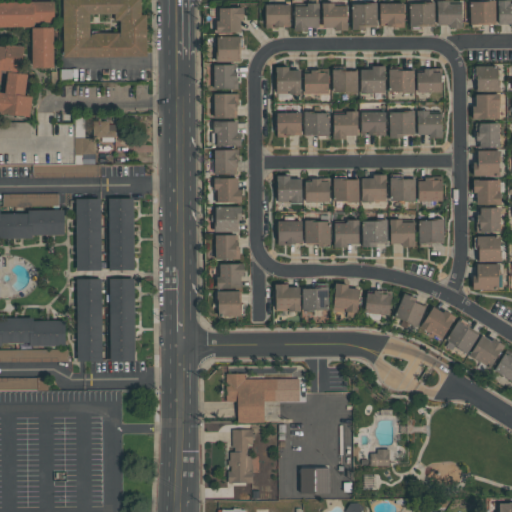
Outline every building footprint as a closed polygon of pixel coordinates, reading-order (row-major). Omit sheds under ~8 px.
[(62,0),(63,57),(147,56),(146,15),(141,15),(140,0),(62,0)] [(54,2),(0,1),(0,27),(36,27),(36,23),(54,23),(54,2)] [(469,25),(495,25),(496,1),(470,1),(469,25)] [(498,27),(511,26),(511,1),(497,1),(498,27)] [(461,2),(437,2),(437,25),(448,25),(448,29),(462,28),(461,2)] [(377,3),(352,4),(352,30),(366,30),(366,26),(377,26),(377,3)] [(404,3),(380,3),(380,26),(403,26),(404,3)] [(410,26),(434,25),(434,3),(409,3),(410,26)] [(290,4),(265,4),(265,27),(289,27),(290,4)] [(319,5),(295,4),(294,29),(318,30),(319,5)] [(346,4),(322,5),(323,30),(347,29),(346,4)] [(217,8),(217,33),(243,32),(242,8),(217,8)] [(32,27),(32,68),(54,68),(54,27),(32,27)] [(240,61),(240,36),(216,36),(217,62),(240,61)] [(0,115),(30,117),(32,96),(26,96),(27,74),(20,73),(22,46),(0,44),(0,115)] [(236,89),(236,65),(214,65),(214,89),(236,89)] [(498,65),(475,66),(476,91),(499,91),(498,65)] [(385,93),(384,67),(360,68),(360,93),(385,93)] [(300,93),(300,68),(275,68),(275,93),(300,93)] [(414,92),(414,69),(388,70),(389,92),(414,92)] [(358,93),(357,70),(333,70),(333,93),(358,93)] [(417,92),(441,92),(441,72),(433,72),(433,70),(417,70),(417,92)] [(304,72),(304,94),(329,93),(328,71),(304,72)] [(238,93),(214,94),(214,117),(238,117),(238,93)] [(474,119),(499,119),(499,94),(473,94),(474,119)] [(385,112),(361,111),(360,134),(385,135),(385,112)] [(417,136),(441,137),(442,112),(417,111),(417,136)] [(300,112),(276,113),(277,137),(301,136),(300,112)] [(328,136),(329,112),(304,112),(303,135),(328,136)] [(333,112),(333,139),(347,139),(347,135),(357,136),(358,113),(333,112)] [(414,137),(414,112),(390,112),(389,137),(414,137)] [(237,121),(215,121),(214,146),(241,146),(241,132),(237,132),(237,121)] [(116,140),(117,122),(94,122),(94,140),(116,140)] [(499,123),(477,123),(477,148),(499,148),(499,123)] [(75,155),(94,155),(94,138),(84,138),(84,131),(74,131),(75,155)] [(214,150),(214,174),(238,174),(237,149),(214,150)] [(473,176),(499,176),(499,150),(476,150),(477,161),(473,162),(473,176)] [(33,165),(33,178),(99,176),(99,163),(33,165)] [(385,176),(361,176),(362,201),(386,201),(385,176)] [(301,177),(277,177),(277,203),(302,202),(301,177)] [(242,203),(242,189),(238,189),(238,178),(215,178),(215,203),(242,203)] [(414,178),(390,179),(390,201),(415,200),(414,178)] [(358,179),(333,179),(333,201),(358,201),(358,179)] [(442,201),(442,180),(418,179),(418,201),(442,201)] [(329,202),(329,180),(305,181),(305,203),(329,202)] [(499,205),(500,180),(475,180),(474,204),(499,205)] [(3,205),(59,205),(59,193),(2,194),(3,205)] [(78,360),(136,360),(132,198),(76,199),(78,360)] [(240,206),(215,207),(215,232),(240,231),(240,206)] [(500,232),(500,207),(477,208),(477,233),(500,232)] [(0,236),(64,233),(64,210),(27,209),(28,213),(0,213),(0,236)] [(444,220),(419,219),(418,244),(443,244),(444,220)] [(329,220),(304,221),(305,244),(330,243),(329,220)] [(362,247),(376,247),(376,243),(387,243),(387,220),(362,220),(362,247)] [(278,244),(302,244),(302,221),(277,221),(278,244)] [(334,221),(334,246),(359,246),(359,221),(334,221)] [(414,221),(390,221),(390,245),(414,245),(414,221)] [(238,235),(215,235),(216,259),(238,259),(238,235)] [(500,261),(500,236),(476,236),(477,262),(500,261)] [(217,264),(218,289),(243,288),(242,263),(217,264)] [(473,289),(499,289),(498,263),(476,264),(476,275),(472,275),(473,289)] [(275,311),(300,311),(300,286),(275,285),(275,311)] [(359,286),(334,285),(333,310),(358,311),(359,286)] [(303,310),(328,309),(327,287),(302,288),(303,310)] [(240,290),(217,291),(218,317),(241,317),(240,290)] [(366,291),(365,313),(389,314),(390,292),(366,291)] [(426,304),(403,294),(394,317),(417,327),(426,304)] [(441,339),(454,317),(433,305),(420,327),(441,339)] [(446,341),(468,353),(479,333),(457,321),(446,341)] [(0,345),(66,346),(64,322),(0,322),(0,345)] [(469,357),(492,368),(503,345),(481,334),(469,357)] [(0,349),(0,362),(67,361),(67,348),(0,349)] [(494,372),(511,380),(511,356),(503,352),(494,372)] [(225,374),(245,374),(244,379),(299,379),(299,401),(264,401),(264,422),(237,422),(237,410),(236,401),(225,401),(225,374)] [(0,388),(48,388),(48,377),(0,377),(0,388)] [(230,429),(230,471),(227,471),(227,483),(251,483),(250,443),(253,443),(252,429),(230,429)] [(390,449),(378,449),(377,453),(371,453),(371,466),(392,465),(390,449)] [(300,468),(328,468),(328,493),(300,493),(300,468)] [(360,511),(363,508),(351,500),(343,511),(360,511)] [(498,511),(511,511),(511,502),(498,503),(498,511)]
